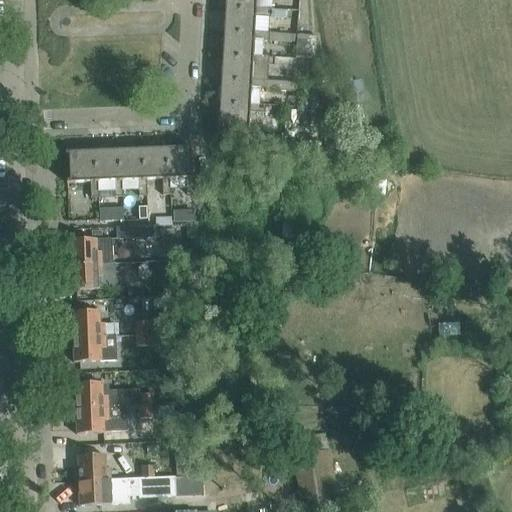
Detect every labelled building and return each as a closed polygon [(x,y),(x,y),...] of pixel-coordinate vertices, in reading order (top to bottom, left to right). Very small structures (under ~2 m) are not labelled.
[(224,0),(224,11),(255,12),(255,8),(255,0),(224,0)] [(254,17),(270,18),(270,10),(271,9),(255,8),(255,12),(224,11),(223,35),(253,37),(254,32),(254,17)] [(287,19),(287,11),(270,10),(270,18),(287,19)] [(262,57),(263,41),(269,42),(269,41),(269,33),(254,32),(253,37),(223,35),(222,59),(252,60),(252,56),(262,57)] [(317,36),(297,35),(284,34),(269,33),(269,41),(274,42),(274,43),(291,43),(296,43),(295,59),(315,60),(317,36)] [(266,81),(267,66),(273,66),(274,57),(268,57),(262,57),(252,56),(252,60),(222,59),(220,83),(250,85),(251,80),(266,81)] [(260,89),(266,90),(266,81),(251,80),(250,85),(220,83),(219,107),(249,108),(249,104),(259,105),(260,89)] [(296,83),(294,83),(266,81),(266,90),(266,93),(295,95),(296,84),(296,83)] [(332,84),(313,88),(323,126),(341,122),(332,84)] [(247,136),(248,118),(249,113),(264,114),(265,105),(259,105),(249,104),(249,108),(219,107),(217,135),(219,135),(220,132),(245,133),(245,136),(247,136)] [(322,128),(325,151),(345,149),(342,125),(322,128)] [(193,148),(165,150),(166,180),(170,180),(171,189),(185,189),(186,195),(194,194),(194,178),(191,178),(190,151),(193,151),(193,148)] [(166,180),(165,150),(141,151),(142,181),(146,181),(162,180),(162,196),(171,195),(171,189),(170,180),(166,180)] [(118,182),(117,151),(93,152),(94,183),(98,183),(99,192),(114,192),(114,198),(123,197),(123,191),(122,182),(118,182)] [(142,181),(141,151),(117,151),(118,182),(122,182),(123,191),(138,191),(138,197),(147,196),(146,181),(142,181)] [(94,183),(93,152),(65,154),(65,156),(68,156),(69,181),(66,182),(66,184),(89,183),(90,199),(99,198),(99,192),(98,183),(94,183)] [(172,226),(171,195),(162,196),(160,196),(160,209),(161,226),(172,226)] [(147,207),(138,208),(139,221),(147,220),(147,207)] [(116,229),(116,240),(156,239),(156,231),(156,228),(116,229)] [(173,230),(156,231),(156,239),(173,239),(173,230)] [(110,240),(88,241),(68,242),(69,267),(100,265),(111,265),(110,240)] [(115,264),(111,265),(100,265),(69,267),(70,292),(116,290),(115,264)] [(101,324),(100,312),(71,314),(72,339),(103,337),(103,336),(103,324),(101,324)] [(149,334),(149,323),(135,323),(135,335),(149,334)] [(150,334),(150,346),(157,345),(167,345),(166,333),(156,334),(150,334)] [(150,346),(149,334),(135,335),(136,346),(150,346)] [(114,336),(103,336),(103,337),(72,339),(73,364),(115,362),(114,336)] [(140,408),(139,396),(139,391),(107,392),(106,385),(101,386),(101,384),(74,385),(75,410),(126,408),(138,408),(140,408)] [(189,401),(189,385),(171,386),(172,402),(189,401)] [(151,407),(150,396),(139,396),(140,408),(151,407)] [(151,414),(151,407),(140,408),(138,408),(138,420),(151,419),(151,414)] [(127,432),(126,408),(75,410),(76,436),(96,435),(103,434),(103,433),(127,432)] [(181,429),(166,429),(167,444),(174,444),(193,443),(193,428),(181,429)] [(193,443),(174,444),(175,478),(190,478),(195,478),(193,443)] [(307,504),(340,498),(332,449),(298,455),(307,504)] [(104,456),(77,457),(78,482),(111,481),(110,469),(106,469),(106,458),(104,458),(104,456)] [(152,467),(141,467),(141,480),(153,479),(152,467)] [(111,481),(78,482),(78,498),(79,508),(99,507),(129,505),(129,498),(138,497),(157,497),(176,496),(175,478),(174,478),(153,479),(141,480),(111,481)]
